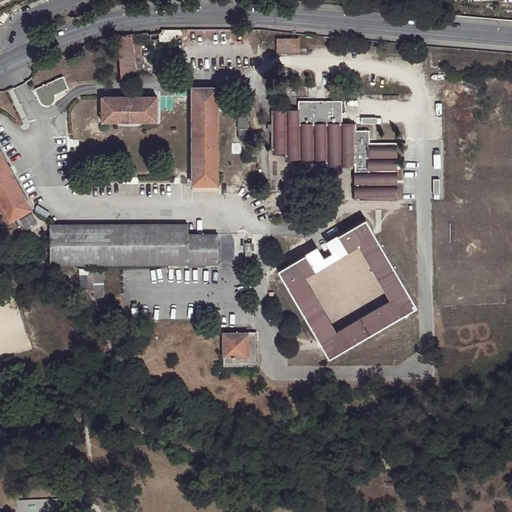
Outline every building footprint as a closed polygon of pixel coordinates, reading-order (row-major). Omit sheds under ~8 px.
[(132,33),(117,35),(117,49),(120,81),(136,79),(132,33)] [(299,38),(276,38),(277,52),(299,52),(299,38)] [(54,99),(54,95),(68,89),(63,77),(35,90),(40,102),(42,105),(46,106),(50,105),(53,103),(54,99)] [(217,87),(192,87),(192,183),(217,184),(217,87)] [(156,96),(100,96),(101,121),(119,121),(119,123),(137,122),(137,121),(156,121),(156,96)] [(397,201),(398,144),(371,144),(371,131),(357,131),(357,124),(343,124),(343,101),(300,102),(299,111),(273,111),(272,152),(285,152),(285,159),(326,159),(326,166),(356,166),(356,201),(397,201)] [(247,106),(238,106),(238,129),(247,129),(247,106)] [(247,129),(238,129),(238,139),(247,139),(247,129)] [(0,149),(0,204),(8,220),(31,208),(0,149)] [(328,243),(338,260),(360,247),(391,301),(336,333),(305,279),(328,266),(318,249),(278,272),(329,360),(418,309),(367,220),(328,243)] [(187,224),(49,225),(49,265),(216,264),(217,235),(187,234),(187,224)] [(328,266),(338,260),(328,243),(318,249),(328,266)] [(92,268),(92,290),(92,297),(102,297),(101,267),(92,268)] [(247,342),(247,332),(222,333),(222,356),(223,357),(223,365),(256,365),(255,342),(247,342)] [(255,333),(247,332),(247,342),(255,342),(255,333)] [(55,509),(57,503),(39,499),(37,505),(55,509)]
